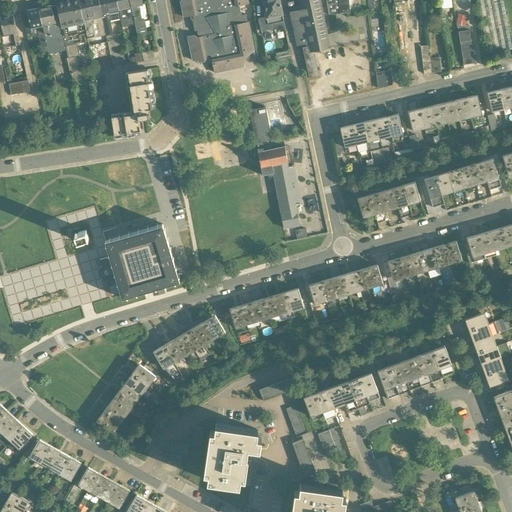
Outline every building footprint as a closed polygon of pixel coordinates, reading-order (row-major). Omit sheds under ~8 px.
[(77,0),(56,5),(56,6),(63,38),(66,51),(68,58),(80,56),(77,45),(88,42),(87,39),(78,0),(77,0)] [(78,0),(87,39),(106,35),(102,18),(98,0),(78,0)] [(98,0),(102,18),(106,35),(106,37),(113,36),(110,22),(120,20),(116,0),(98,0)] [(116,0),(120,20),(122,28),(135,25),(129,0),(116,0)] [(129,0),(135,25),(135,26),(137,36),(147,34),(144,20),(147,19),(145,7),(143,5),(141,0),(129,0)] [(188,0),(181,1),(185,18),(192,16),(194,20),(192,20),(195,31),(197,31),(199,37),(197,37),(194,35),(190,42),(194,61),(201,60),(204,62),(209,55),(210,53),(215,56),(212,60),(215,73),(244,67),(243,62),(248,61),(251,58),(249,52),(254,51),(246,15),(242,15),(240,6),(249,4),(248,0),(188,0)] [(261,32),(273,29),(276,29),(277,32),(285,30),(283,21),(278,0),(263,0),(266,12),(265,12),(266,18),(258,19),(261,32)] [(293,1),(287,3),(296,46),(309,44),(309,46),(302,48),(309,79),(319,76),(314,51),(329,48),(319,0),(299,0),(301,6),(295,7),(293,1)] [(326,0),(328,15),(341,13),(338,0),(326,0)] [(452,7),(451,0),(441,2),(442,9),(452,7)] [(511,47),(503,0),(476,0),(487,54),(511,49),(511,47)] [(48,54),(66,51),(63,38),(56,6),(51,7),(51,6),(39,9),(48,54)] [(48,54),(39,9),(33,10),(32,9),(29,10),(28,11),(27,11),(30,25),(25,26),(27,36),(32,35),(33,38),(38,37),(42,55),(48,54)] [(20,45),(13,14),(0,16),(0,19),(3,35),(10,34),(13,47),(20,45)] [(468,16),(459,14),(457,24),(466,26),(468,16)] [(469,30),(459,31),(464,65),(477,63),(475,49),(472,49),(469,30)] [(424,74),(432,73),(431,59),(429,45),(421,46),(424,74)] [(142,53),(144,61),(144,62),(154,60),(153,51),(142,53)] [(277,61),(291,58),(290,55),(286,51),(275,53),(277,61)] [(431,59),(432,73),(441,72),(440,58),(431,59)] [(134,114),(111,117),(114,136),(121,135),(121,137),(128,136),(128,134),(133,133),(134,135),(141,134),(139,119),(150,118),(149,109),(154,108),(149,69),(128,72),(134,114)] [(377,89),(387,87),(385,72),(376,73),(377,89)] [(28,81),(9,84),(11,95),(30,92),(28,81)] [(511,108),(511,95),(510,87),(498,90),(503,110),(511,108)] [(503,110),(498,90),(487,93),(488,97),(492,113),(503,110)] [(477,95),(465,98),(470,118),(472,127),(484,124),(482,116),(478,99),(477,95)] [(470,118),(465,98),(454,101),(459,121),(470,118)] [(459,121),(454,101),(442,103),(447,122),(447,123),(459,121)] [(347,107),(345,107),(343,108),(349,124),(361,120),(358,112),(361,110),(358,103),(347,107)] [(447,122),(442,103),(431,106),(435,124),(447,122)] [(435,124),(431,106),(419,109),(424,127),(435,124)] [(273,173),(278,197),(284,228),(300,225),(296,205),(301,204),(293,166),(288,167),(284,147),(269,150),(268,141),(272,140),(265,107),(250,110),(262,175),(273,173)] [(424,127),(419,109),(408,112),(409,116),(412,132),(424,129),(424,127)] [(386,117),(390,135),(402,132),(399,118),(398,114),(386,117)] [(487,116),(490,125),(491,130),(492,132),(498,130),(494,114),(487,116)] [(375,120),(382,148),(393,146),(390,135),(386,117),(375,120)] [(363,122),(368,142),(369,142),(371,151),(382,148),(375,120),(363,122)] [(351,125),(356,145),(368,142),(363,122),(351,125)] [(358,152),(356,145),(351,125),(340,128),(342,135),(333,137),(337,154),(345,152),(346,155),(358,152)] [(413,151),(420,149),(416,135),(409,137),(410,142),(412,149),(413,151)] [(429,145),(439,143),(438,136),(428,138),(429,145)] [(406,151),(412,149),(410,142),(404,144),(406,150),(406,151)] [(511,174),(511,152),(502,156),(508,175),(511,174)] [(481,162),(487,182),(489,190),(501,187),(494,163),(493,158),(481,162)] [(360,169),(358,160),(350,162),(353,171),(360,169)] [(470,165),(475,185),(487,182),(481,162),(470,165)] [(475,185),(470,165),(458,168),(464,188),(475,185)] [(464,188),(458,168),(447,172),(453,192),(464,188)] [(453,192),(447,172),(436,175),(442,195),(453,192)] [(442,195),(436,175),(424,178),(425,183),(430,198),(432,206),(444,202),(442,195)] [(167,182),(174,207),(186,204),(179,178),(167,182)] [(414,181),(403,185),(409,205),(420,201),(414,181)] [(409,205),(403,185),(391,188),(397,208),(398,208),(401,218),(412,215),(409,205)] [(397,208),(391,188),(380,191),(387,211),(397,208)] [(387,211),(380,191),(369,195),(375,215),(377,223),(389,220),(386,211),(387,211)] [(375,215),(369,195),(357,198),(359,203),(363,218),(375,215)] [(63,220),(50,223),(58,254),(71,251),(63,220)] [(101,271),(101,273),(102,275),(102,276),(104,277),(105,278),(106,278),(108,278),(110,284),(117,282),(122,299),(180,282),(165,224),(106,242),(108,251),(110,259),(103,261),(104,267),(102,268),(102,269),(101,271)] [(511,246),(511,224),(501,228),(507,248),(511,246)] [(507,248),(501,228),(490,231),(496,251),(507,248)] [(306,229),(296,231),(297,240),(308,238),(306,229)] [(86,231),(75,234),(77,242),(89,238),(86,231)] [(497,255),(496,251),(490,231),(485,233),(481,234),(478,235),(486,259),(497,255)] [(486,259),(478,235),(467,238),(471,253),(474,263),(486,259)] [(456,242),(444,245),(450,264),(462,261),(456,242)] [(450,264),(444,245),(441,246),(433,248),(439,268),(450,264)] [(439,268),(433,248),(422,252),(428,271),(439,268)] [(428,271),(422,252),(411,255),(416,274),(428,271)] [(416,274),(411,255),(399,258),(405,278),(416,274)] [(405,278),(399,258),(388,262),(393,281),(405,278)] [(377,265),(365,268),(371,286),(382,282),(378,269),(377,265)] [(354,272),(359,289),(371,286),(365,268),(354,272)] [(431,272),(436,286),(442,284),(438,270),(431,272)] [(343,275),(348,292),(359,289),(354,272),(343,275)] [(332,279),(337,296),(348,292),(343,275),(332,279)] [(337,296),(332,279),(320,282),(326,301),(337,298),(337,296)] [(326,301),(320,282),(309,285),(314,305),(326,301)] [(298,288),(287,292),(292,312),(304,308),(298,288)] [(292,312),(287,292),(275,295),(281,315),(292,312)] [(281,315),(275,295),(264,299),(270,318),(281,315)] [(378,305),(385,303),(383,296),(376,298),(378,305)] [(270,318),(264,299),(253,302),(259,322),(270,318)] [(259,322),(253,302),(242,305),(247,325),(259,322)] [(505,312),(509,306),(503,302),(499,307),(505,312)] [(247,325),(242,305),(230,309),(231,313),(236,329),(247,325)] [(349,313),(347,306),(341,308),(343,315),(349,313)] [(469,331),(489,324),(485,313),(469,318),(465,320),(469,331)] [(215,315),(205,321),(215,339),(225,333),(215,315)] [(215,339),(205,321),(201,323),(196,327),(195,328),(205,345),(215,339)] [(489,324),(469,331),(474,342),(493,335),(499,333),(495,322),(489,324)] [(500,332),(507,329),(504,322),(497,324),(500,332)] [(273,329),(275,336),(286,332),(284,326),(273,329)] [(205,345),(195,328),(185,333),(195,351),(205,345)] [(195,351),(185,333),(174,340),(184,357),(195,351)] [(242,343),(251,340),(249,334),(239,337),(242,343)] [(493,335),(474,342),(478,354),(497,347),(493,335)] [(184,357),(174,340),(164,346),(174,363),(184,357)] [(507,343),(497,347),(478,354),(482,364),(497,359),(511,354),(507,343)] [(138,349),(144,355),(147,351),(141,345),(138,349)] [(174,363),(164,346),(153,352),(156,356),(164,369),(170,379),(180,373),(174,363)] [(444,346),(434,350),(443,377),(453,373),(454,375),(455,374),(444,346)] [(443,377),(434,350),(422,355),(432,383),(444,378),(443,377)] [(432,383),(422,355),(411,359),(421,387),(432,383)] [(410,391),(421,387),(411,359),(400,363),(410,391)] [(497,359),(482,364),(486,376),(490,387),(494,386),(505,382),(497,359)] [(410,391),(400,363),(389,367),(399,395),(411,391),(410,391)] [(140,364),(133,374),(149,386),(156,376),(140,364)] [(399,395),(389,367),(385,368),(377,371),(379,375),(388,399),(399,395)] [(360,377),(369,402),(369,405),(370,405),(369,402),(379,398),(380,398),(373,378),(371,373),(360,377)] [(149,386),(133,374),(126,383),(142,395),(149,386)] [(369,402),(360,377),(348,382),(357,407),(369,402)] [(282,382),(286,393),(292,391),(288,380),(282,382)] [(277,384),(281,395),(286,393),(282,382),(277,384)] [(359,410),(357,407),(348,382),(337,386),(344,405),(348,414),(359,410)] [(142,395),(126,383),(119,392),(135,405),(142,395)] [(271,386),(275,397),(281,395),(277,384),(271,386)] [(265,388),(269,399),(275,397),(271,386),(265,388)] [(344,405),(337,386),(327,390),(333,409),(344,405)] [(269,399),(265,388),(259,390),(263,401),(269,399)] [(315,394),(322,413),(325,422),(337,418),(333,409),(327,390),(315,394)] [(498,409),(511,403),(511,390),(498,396),(494,397),(498,409)] [(135,405),(119,392),(117,394),(111,402),(128,414),(135,405)] [(322,413),(315,394),(304,398),(311,417),(322,413)] [(151,410),(155,406),(148,401),(145,405),(151,410)] [(128,414),(111,402),(109,405),(104,412),(121,424),(128,414)] [(511,403),(498,409),(502,420),(511,416),(511,403)] [(288,415),(299,411),(297,405),(286,409),(288,415)] [(0,431),(2,433),(16,419),(7,411),(0,418),(0,431)] [(299,411),(288,415),(290,420),(302,416),(299,411)] [(121,424),(104,412),(97,421),(101,424),(113,434),(121,424)] [(302,416),(290,420),(292,426),(304,422),(302,416)] [(511,416),(502,420),(506,431),(511,428),(511,416)] [(10,442),(24,427),(16,419),(2,433),(0,435),(0,441),(6,447),(10,442)] [(304,422),(292,426),(294,432),(306,428),(304,422)] [(212,431),(206,473),(208,473),(208,478),(240,483),(241,478),(243,478),(246,457),(244,457),(245,447),(257,449),(259,437),(257,437),(258,432),(215,426),(214,431),(212,431)] [(331,436),(342,432),(340,426),(329,430),(331,436)] [(33,435),(24,427),(10,442),(19,450),(30,438),(33,435)] [(306,428),(294,432),(297,438),(308,433),(306,428)] [(320,440),(331,436),(329,430),(318,434),(320,440)] [(344,438),(342,432),(331,436),(333,442),(344,438)] [(333,442),(331,436),(320,440),(322,446),(333,442)] [(344,438),(333,442),(335,447),(347,443),(344,438)] [(40,463),(50,446),(40,439),(37,443),(29,457),(40,463)] [(294,449),(306,445),(304,439),(292,443),(294,449)] [(335,447),(333,442),(322,446),(324,451),(335,447)] [(337,453),(349,449),(347,443),(335,447),(337,453)] [(306,445),(294,449),(297,455),(308,451),(306,445)] [(50,469),(60,452),(50,446),(40,463),(50,469)] [(337,453),(335,447),(324,451),(326,457),(337,453)] [(339,459),(351,454),(349,449),(337,453),(339,459)] [(308,451),(297,455),(299,461),(310,456),(308,451)] [(61,475),(71,457),(60,452),(50,469),(61,475)] [(176,455),(170,454),(165,454),(164,461),(181,463),(182,456),(176,455)] [(351,454),(339,459),(341,464),(353,460),(351,454)] [(310,456),(299,461),(301,466),(312,462),(310,456)] [(81,463),(71,457),(61,475),(71,481),(79,467),(81,463)] [(322,465),(319,457),(312,460),(315,467),(322,465)] [(312,462),(301,466),(303,472),(314,468),(312,462)] [(89,491),(99,473),(88,467),(86,471),(78,485),(89,491)] [(314,468),(303,472),(305,478),(316,474),(314,468)] [(99,497),(109,479),(99,473),(89,491),(99,497)] [(15,474),(11,480),(17,484),(21,478),(15,474)] [(109,503),(119,485),(109,479),(99,497),(109,503)] [(119,485),(109,503),(119,509),(127,495),(130,491),(119,485)] [(297,491),(293,511),(328,511),(330,507),(342,509),(343,497),(341,497),(342,492),(300,486),(299,491),(297,491)] [(455,498),(459,509),(478,502),(474,491),(455,498)] [(6,503),(22,511),(23,511),(29,502),(16,494),(12,492),(6,503)] [(59,492),(54,500),(61,503),(66,496),(59,492)] [(141,511),(147,501),(136,495),(126,511),(141,511)] [(154,511),(158,507),(147,501),(141,511),(154,511)] [(362,511),(373,507),(371,501),(360,505),(362,511)] [(385,503),(388,511),(394,511),(391,501),(385,503)] [(481,511),(478,502),(459,509),(460,511),(481,511)] [(0,511),(22,511),(6,503),(0,511)] [(388,511),(385,503),(379,505),(381,511),(388,511)]
